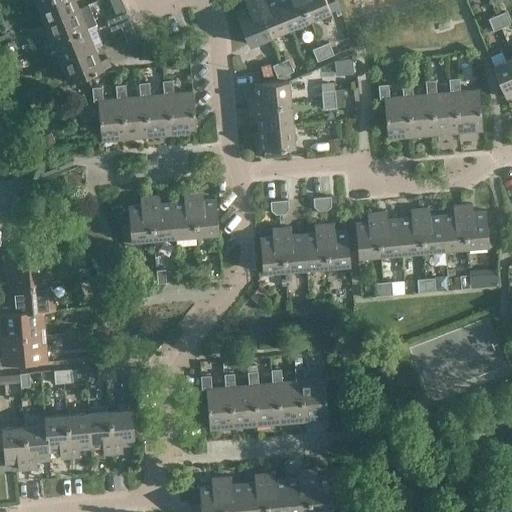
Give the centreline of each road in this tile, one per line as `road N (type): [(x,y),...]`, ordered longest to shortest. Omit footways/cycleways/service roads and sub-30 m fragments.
road 1 (residential): [(156,499),(152,453),(169,438),(165,371),(248,272),(240,171)]
road 2 (residential): [(511,155),(453,184),(399,189),(346,163),(240,171)]
road 3 (residential): [(240,171),(227,143),(218,23),(209,0)]
road 4 (residential): [(156,499),(25,511)]
